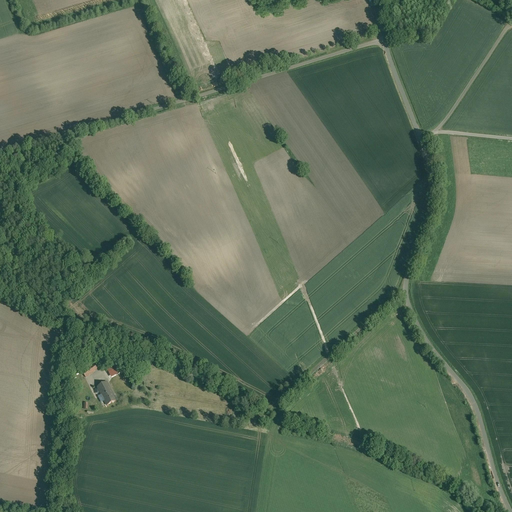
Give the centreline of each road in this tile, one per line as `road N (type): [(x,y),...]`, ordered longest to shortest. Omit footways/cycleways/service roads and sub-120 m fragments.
road 1 (unclassified): [(382,40),(429,171),(431,201),(406,298),(427,342),(469,394),(509,511)]
road 2 (unclassified): [(0,156),(382,40)]
